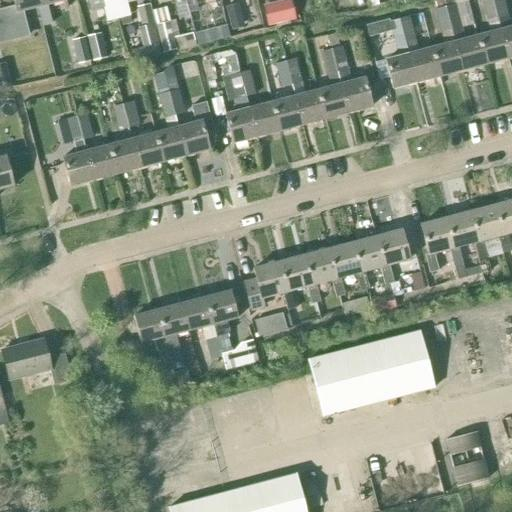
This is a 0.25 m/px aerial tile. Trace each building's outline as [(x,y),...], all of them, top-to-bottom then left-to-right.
[(22,11),(37,7),(41,6),(39,0),(11,0),(14,6),(0,9),(0,44),(29,37),(22,11)] [(39,0),(41,6),(37,7),(42,27),(51,25),(46,5),(66,0),(65,0),(39,0)] [(117,19),(112,0),(86,0),(87,2),(92,0),(100,0),(106,22),(117,19)] [(112,0),(117,19),(127,17),(123,0),(112,0)] [(193,33),(201,31),(193,0),(185,2),(193,33)] [(481,0),(487,22),(497,19),(492,0),(481,0)] [(492,0),(497,19),(500,30),(508,59),(511,58),(511,27),(509,28),(501,0),(492,0)] [(228,19),(240,15),(237,4),(225,8),(228,19)] [(156,37),(149,5),(137,8),(144,40),(156,37)] [(275,25),(290,22),(295,20),(292,5),(264,11),(268,27),(275,25)] [(455,5),(445,7),(462,72),(485,66),(477,36),(464,40),(455,5)] [(444,45),(431,49),(439,78),(462,72),(445,7),(434,10),(444,45)] [(409,17),(399,20),(416,84),(439,78),(431,49),(418,52),(409,17)] [(304,37),(317,34),(314,19),(300,23),(304,37)] [(508,59),(500,30),(497,19),(487,22),(490,33),(477,36),(485,66),(508,59)] [(365,26),(368,37),(391,31),(389,23),(388,20),(365,26)] [(416,84),(399,20),(389,23),(398,57),(385,61),(392,90),(416,84)] [(176,51),(169,24),(156,27),(162,54),(176,51)] [(197,46),(229,38),(226,26),(194,34),(197,46)] [(331,50),(339,48),(335,34),(327,36),(331,50)] [(106,59),(100,35),(87,38),(93,63),(106,59)] [(173,40),(176,53),(196,48),(193,35),(173,40)] [(90,62),(84,39),(72,42),(78,65),(90,62)] [(135,59),(157,56),(156,46),(134,50),(135,59)] [(331,50),(347,114),(371,108),(363,78),(350,82),(340,48),(339,48),(331,50)] [(330,87),(317,91),(324,120),(347,114),(331,50),(320,53),(330,87)] [(239,74),(233,55),(229,51),(218,54),(224,78),(228,77),(239,74)] [(206,82),(215,80),(209,56),(204,57),(201,63),(206,82)] [(291,86),(294,97),(301,126),(324,120),(317,91),(303,94),(294,60),(285,62),(291,86)] [(281,88),(291,86),(285,62),(275,65),(281,88)] [(0,88),(11,86),(5,64),(0,65),(0,88)] [(239,74),(245,98),(246,97),(254,95),(248,72),(239,74)] [(158,96),(168,93),(162,73),(153,76),(158,96)] [(245,98),(239,74),(228,77),(238,111),(224,115),(232,144),(255,138),(248,109),(249,108),(246,97),(245,98)] [(178,90),(168,93),(174,117),(184,114),(178,90)] [(162,163),(184,157),(177,128),(174,117),(168,93),(158,96),(168,131),(154,134),(162,163)] [(294,97),(271,103),(279,132),(301,126),(294,97)] [(177,128),(184,157),(208,151),(204,134),(213,132),(206,103),(191,107),(195,123),(177,128)] [(271,103),(249,108),(248,109),(255,138),(279,132),(271,103)] [(132,104),(122,106),(128,129),(138,126),(132,104)] [(118,132),(128,129),(122,106),(112,109),(118,132)] [(76,118),(82,141),(92,138),(86,115),(76,118)] [(76,118),(66,120),(72,144),(72,143),(82,141),(76,118)] [(154,134),(131,140),(139,169),(162,163),(154,134)] [(131,140),(108,146),(115,175),(139,169),(131,140)] [(82,142),(82,141),(72,143),(76,155),(62,159),(69,187),(93,181),(85,152),(82,142)] [(93,181),(115,175),(108,146),(85,152),(93,181)] [(0,190),(12,187),(4,157),(0,158),(0,190)] [(511,201),(493,206),(501,236),(497,237),(502,255),(511,252),(506,235),(511,233),(511,201)] [(493,206),(468,213),(477,243),(473,244),(478,261),(486,259),(482,241),(497,237),(501,236),(493,206)] [(473,244),(477,243),(468,213),(444,219),(452,249),(449,250),(453,267),(462,265),(457,248),(473,244)] [(452,249),(444,219),(419,226),(427,255),(424,256),(429,274),(438,271),(433,254),(449,250),(452,249)] [(400,231),(375,237),(383,267),(379,268),(384,286),(393,283),(388,266),(408,261),(400,231)] [(379,268),(383,267),(375,237),(350,244),(359,274),(355,275),(359,292),(368,290),(364,272),(379,268)] [(339,279),(355,275),(359,274),(350,244),(326,250),(334,280),(331,281),(335,298),(344,296),(339,279)] [(331,281),(334,280),(326,250),(302,257),(310,286),(306,287),(311,305),(320,302),(315,285),(331,281)] [(277,263),(286,293),(282,294),(286,311),(295,309),(291,291),(306,287),(310,286),(302,257),(277,263)] [(481,274),(490,272),(487,260),(478,262),(481,274)] [(286,293),(277,263),(252,270),(256,281),(243,285),(250,311),(262,308),(260,299),(282,294),(286,293)] [(456,280),(465,278),(462,265),(453,267),(456,280)] [(212,325),(216,337),(221,357),(232,354),(231,352),(223,322),(236,319),(229,292),(205,298),(212,325)] [(371,314),(395,308),(392,295),(368,301),(371,314)] [(188,332),(212,325),(205,298),(181,304),(188,332)] [(345,317),(369,311),(365,298),(341,304),(345,317)] [(343,313),(339,299),(321,304),(325,318),(343,313)] [(157,311),(164,338),(173,370),(184,367),(175,335),(188,332),(181,304),(157,311)] [(311,320),(319,318),(316,305),(308,308),(311,320)] [(164,338),(157,311),(132,317),(140,344),(153,341),(162,373),(173,370),(164,338)] [(258,337),(270,334),(265,318),(254,321),(258,337)] [(307,361),(321,417),(433,389),(419,332),(307,361)] [(221,357),(216,337),(205,340),(210,360),(221,357)] [(225,371),(257,362),(251,340),(239,344),(233,351),(231,352),(232,354),(221,357),(225,371)] [(42,341),(1,352),(9,381),(50,370),(54,385),(71,381),(64,354),(46,359),(42,341)] [(144,386),(139,365),(123,368),(128,389),(144,386)] [(0,426),(9,424),(0,392),(0,426)] [(452,489),(486,479),(473,432),(439,442),(452,489)] [(421,495),(436,492),(431,462),(415,465),(421,495)] [(305,508),(319,506),(315,472),(300,474),(305,508)] [(167,509),(168,511),(303,511),(294,475),(225,493),(167,509)]
